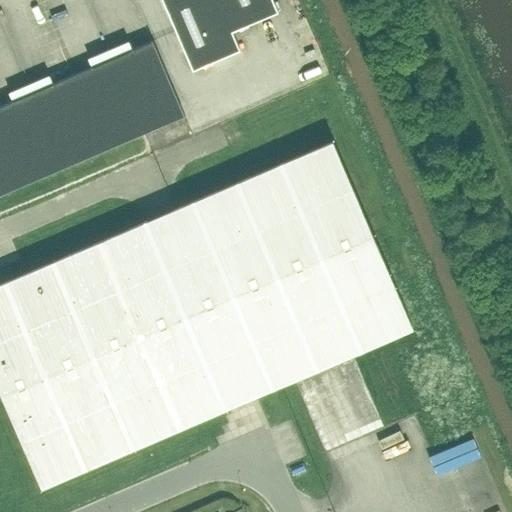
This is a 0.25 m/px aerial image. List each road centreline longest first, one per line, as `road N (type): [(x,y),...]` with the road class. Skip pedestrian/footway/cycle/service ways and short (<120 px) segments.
road 1 (unclassified): [(99,511),(196,470),(236,464),(273,478),(288,511)]
road 2 (unknown): [(148,0),(181,59),(240,49),(254,12),(268,5)]
